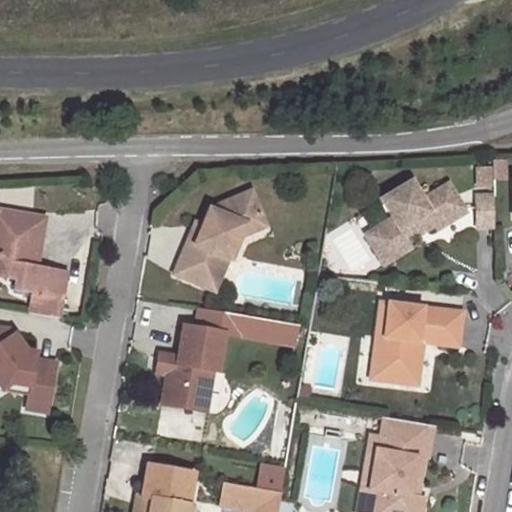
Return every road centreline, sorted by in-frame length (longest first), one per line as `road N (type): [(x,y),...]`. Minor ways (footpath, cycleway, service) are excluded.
road 1 (unclassified): [(0,71),(104,74),(229,63),(330,39),(429,0)]
road 2 (tertiary): [(138,144),(383,141),(511,122)]
road 3 (residential): [(83,511),(138,144)]
road 4 (tertiary): [(0,151),(138,144)]
